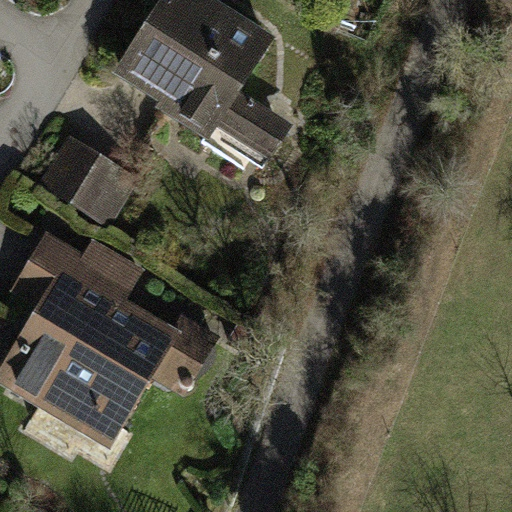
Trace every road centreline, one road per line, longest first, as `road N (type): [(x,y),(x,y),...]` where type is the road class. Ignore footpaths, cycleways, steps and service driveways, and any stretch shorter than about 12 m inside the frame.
road 1 (unclassified): [(447,0),(301,370),(256,511)]
road 2 (residential): [(0,19),(29,37),(42,92),(0,156)]
